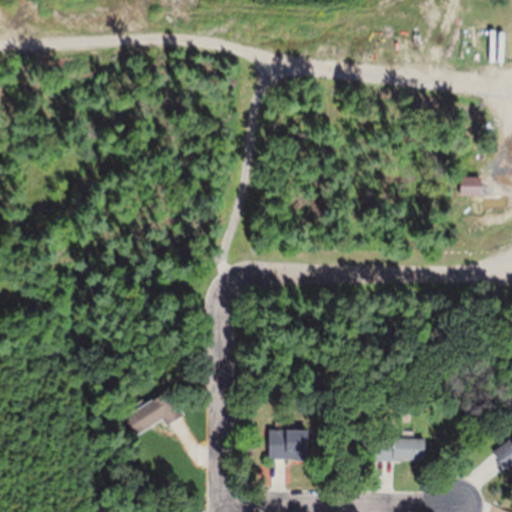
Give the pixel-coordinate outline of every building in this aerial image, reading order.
[(492,160),(492,174),(490,174),(481,173),(482,155),(492,156),(492,160)] [(474,194),(474,174),(451,175),(452,194),(474,194)] [(180,415),(170,421),(166,424),(162,418),(144,428),(138,432),(135,434),(123,416),(168,388),(183,413),(180,415)] [(285,458),(272,458),(269,458),(269,428),(310,428),(310,452),(305,452),(305,459),(295,459),(295,458),(285,458)] [(392,460),(378,459),(375,459),(375,438),(393,438),(393,436),(425,437),(425,458),(400,457),(399,460),(392,460)] [(501,462),(493,452),(492,450),(509,437),(509,438),(511,436),(511,437),(511,462),(505,468),(501,462)]
